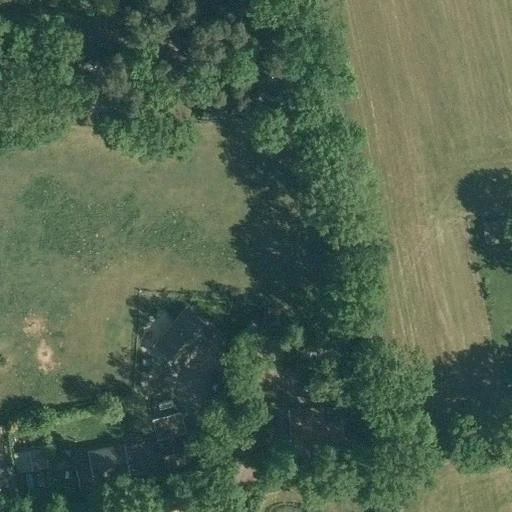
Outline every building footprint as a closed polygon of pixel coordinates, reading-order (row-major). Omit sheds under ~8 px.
[(38,60),(27,56),(21,75),(31,79),(38,60)] [(258,88),(298,89),(299,60),(259,59),(258,88)] [(76,73),(75,93),(116,95),(117,75),(117,74),(93,73),(93,64),(76,63),(75,73),(76,73)] [(153,69),(132,68),(132,82),(152,83),(153,69)] [(187,357),(210,330),(193,316),(186,325),(179,319),(157,345),(174,359),(180,351),(187,357)] [(322,348),(304,344),(301,358),(319,362),(322,348)] [(289,410),(290,441),(340,439),(339,407),(321,407),(321,409),(289,410)] [(152,420),(157,439),(185,431),(180,412),(152,420)] [(183,441),(175,441),(176,452),(184,451),(183,441)] [(99,480),(128,474),(122,445),(88,451),(91,469),(78,471),(81,487),(99,484),(99,480)] [(44,451),(29,454),(33,472),(47,470),(44,451)]
